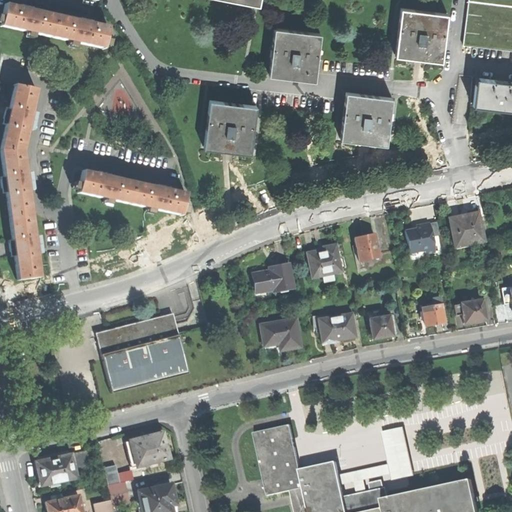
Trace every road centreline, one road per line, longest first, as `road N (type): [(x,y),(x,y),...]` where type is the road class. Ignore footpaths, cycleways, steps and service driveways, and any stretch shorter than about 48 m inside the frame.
road 1 (residential): [(511,334),(355,361),(178,406)]
road 2 (residential): [(511,159),(280,213),(205,248)]
road 3 (residential): [(205,248),(0,319)]
road 4 (residential): [(178,406),(5,447)]
